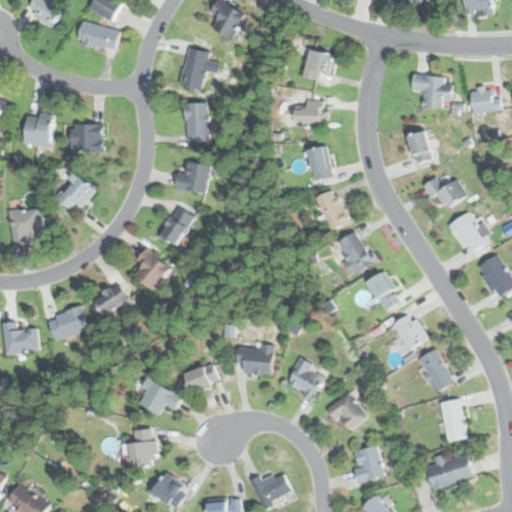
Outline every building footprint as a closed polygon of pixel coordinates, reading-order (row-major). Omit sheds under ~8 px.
[(65,5),(57,0),(35,0),(29,9),(53,26),(65,5)] [(94,0),(90,8),(113,21),(123,3),(117,0),(94,0)] [(220,18),(215,29),(235,39),(247,13),(221,0),(218,0),(212,13),(220,18)] [(465,0),(465,13),(495,13),(495,0),(465,0)] [(117,51),(122,30),(84,21),(79,42),(117,51)] [(204,90),(207,71),(219,72),(220,62),(210,61),(211,51),(189,48),(183,87),(204,90)] [(324,72),(331,74),(335,55),(311,50),(305,78),(322,81),(324,72)] [(426,91),(424,106),(444,109),(445,99),(453,100),(455,85),(446,84),(447,78),(416,74),(413,90),(426,91)] [(474,112),(496,111),(495,87),(474,88),(474,112)] [(0,116),(8,103),(0,98),(0,116)] [(210,141),(210,102),(188,102),(188,141),(210,141)] [(297,102),(297,125),(324,125),(324,102),(297,102)] [(29,113),(25,143),(51,146),(55,116),(29,113)] [(105,123),(75,123),(75,151),(105,151),(105,123)] [(410,136),(416,164),(435,160),(428,131),(410,136)] [(335,175),(328,146),(309,150),(316,180),(335,175)] [(212,165),(189,162),(188,172),(181,171),(178,188),(208,193),(212,165)] [(72,208),(77,202),(84,207),(98,189),(77,173),(58,197),(72,208)] [(427,185),(445,212),(469,195),(458,179),(446,187),(439,177),(427,185)] [(351,223),(337,189),(317,197),(331,231),(351,223)] [(196,215),(178,205),(162,235),(180,245),(196,215)] [(43,207),(11,211),(14,239),(46,235),(43,207)] [(487,237),(490,235),(473,210),(451,225),(472,255),(490,242),(487,237)] [(355,274),(376,262),(359,231),(338,242),(355,274)] [(154,289),(173,270),(150,247),(138,260),(144,266),(138,273),(154,289)] [(507,293),(511,300),(511,275),(498,254),(478,268),(498,299),(507,293)] [(368,283),(388,311),(402,302),(382,273),(368,283)] [(107,316),(131,298),(119,282),(95,300),(107,316)] [(92,328),(84,306),(49,318),(57,340),(92,328)] [(393,327),(411,351),(430,338),(412,313),(393,327)] [(4,323),(6,354),(40,352),(39,328),(20,329),(20,322),(4,323)] [(275,347),(240,346),(240,364),(246,364),(246,373),(273,375),(275,347)] [(419,360),(439,393),(456,383),(437,350),(419,360)] [(288,387),(316,399),(327,372),(299,360),(288,387)] [(187,375),(196,394),(222,382),(213,363),(187,375)] [(160,416),(166,407),(174,412),(183,398),(150,378),(136,401),(160,416)] [(344,417),(354,428),(369,415),(350,393),(328,410),(338,422),(344,417)] [(462,399),(442,403),(450,443),(469,439),(462,399)] [(161,463),(158,428),(132,430),(135,465),(161,463)] [(385,477),(379,446),(355,451),(361,482),(385,477)] [(435,491),(476,478),(468,454),(448,460),(446,454),(435,457),(437,464),(427,467),(435,491)] [(283,470),(254,484),(266,509),(295,495),(283,470)] [(0,494),(9,476),(0,471),(0,494)] [(167,474),(152,492),(176,510),(191,492),(167,474)] [(19,484),(9,500),(29,511),(45,511),(51,503),(19,484)] [(364,508),(367,511),(390,511),(378,496),(364,508)] [(209,511),(242,511),(241,499),(208,503),(209,511)]
